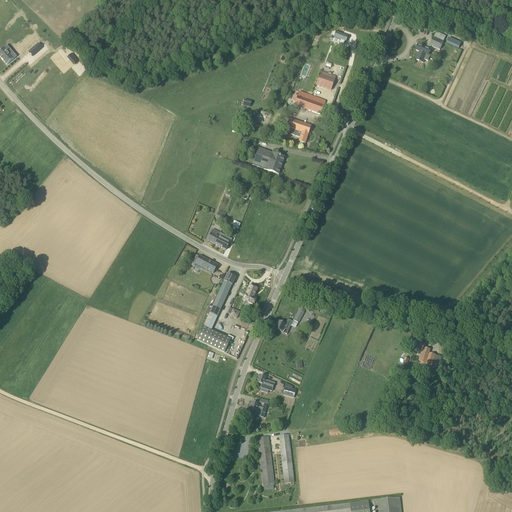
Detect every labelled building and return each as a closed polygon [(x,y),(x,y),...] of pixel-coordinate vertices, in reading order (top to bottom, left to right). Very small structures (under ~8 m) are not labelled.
[(335,32),(334,38),(340,40),(344,42),(345,42),(348,37),(341,34),(335,32)] [(430,46),(435,48),(440,50),(444,42),(446,36),(436,32),(433,38),(430,46)] [(20,47),(25,51),(35,39),(30,35),(20,47)] [(460,49),(462,43),(449,38),(447,44),(460,49)] [(424,60),(428,62),(430,56),(428,55),(430,51),(418,45),(416,50),(420,52),(419,54),(418,56),(417,56),(415,60),(416,60),(423,63),(424,60)] [(6,61),(9,63),(13,59),(11,56),(14,54),(7,46),(0,51),(0,56),(4,62),(6,61)] [(34,47),(28,52),(33,57),(42,49),(40,46),(36,50),(34,47)] [(73,53),(67,57),(74,65),(79,62),(73,53)] [(331,91),(336,77),(328,74),(321,72),(320,72),(316,86),(331,91)] [(320,115),(325,102),(307,96),(306,100),(294,96),(293,100),(296,101),(294,106),(320,115)] [(252,101),(245,100),(243,106),(250,108),(252,101)] [(255,116),(260,118),(258,121),(264,123),(267,114),(257,111),(255,116)] [(311,127),(285,117),(280,130),(298,136),(299,132),(302,133),(299,142),(305,144),(307,135),(308,135),(311,127)] [(284,158),(272,154),(258,149),(252,166),(278,175),(284,158)] [(223,222),(226,215),(226,213),(220,211),(219,213),(218,212),(215,219),(223,222)] [(207,241),(214,245),(218,238),(218,237),(220,234),(213,230),(211,234),(207,241)] [(218,238),(214,245),(226,251),(229,243),(224,241),(226,237),(220,234),(218,237),(218,238)] [(199,257),(197,256),(195,255),(189,265),(195,267),(196,265),(213,273),(217,266),(199,257)] [(211,331),(231,285),(232,286),(235,278),(227,274),(223,282),(224,282),(216,300),(214,299),(211,306),(209,306),(197,341),(230,356),(224,353),(230,340),(211,331)] [(246,295),(244,301),(253,305),(256,299),(253,298),(257,289),(251,287),(247,295),(246,295)] [(230,314),(230,316),(236,319),(239,313),(232,310),(233,309),(230,307),(228,313),(230,314)] [(299,310),(293,321),(297,324),(303,313),(299,310)] [(170,332),(171,333),(171,334),(189,340),(190,336),(172,330),(172,331),(171,330),(171,329),(144,319),(142,323),(170,333),(170,332)] [(290,327),(290,326),(291,326),(293,322),(287,320),(285,325),(278,322),(274,329),(287,335),(290,327)] [(424,352),(423,355),(420,355),(418,362),(432,367),(435,355),(429,353),(430,350),(424,348),(425,344),(424,344),(425,344),(424,344),(416,341),(413,349),(424,352)] [(265,378),(259,376),(257,383),(262,385),(261,388),(271,392),(274,383),(270,382),(269,384),(264,382),(265,378)] [(285,388),(283,395),(294,398),(296,391),(285,388)] [(251,415),(260,418),(264,418),(267,406),(264,405),(262,410),(257,408),(258,404),(252,402),(250,411),(249,413),(248,416),(251,416),(251,415)] [(345,428),(330,430),(331,436),(346,434),(345,428)] [(285,484),(294,483),(288,435),(279,436),(285,484)] [(257,439),(263,487),(274,486),(268,437),(257,439)] [(375,511),(400,511),(399,498),(374,501),(375,511)] [(369,511),(368,502),(349,504),(278,511),(369,511)]
